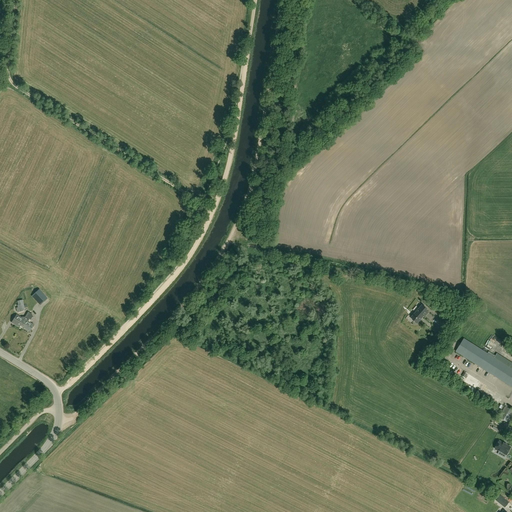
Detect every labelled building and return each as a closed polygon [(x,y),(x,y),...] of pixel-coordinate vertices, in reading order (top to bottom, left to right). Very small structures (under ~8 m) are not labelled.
[(40,305),(47,298),(39,289),(32,296),(40,305)] [(422,305),(411,317),(414,320),(414,321),(417,324),(427,311),(425,309),(426,308),(422,305)] [(34,318),(31,316),(32,315),(28,312),(24,317),(22,317),(21,318),(16,315),(12,323),(13,323),(18,325),(18,324),(20,326),(30,332),(34,325),(30,322),(31,320),(32,320),(34,318)] [(446,323),(450,319),(445,314),(441,319),(446,323)] [(511,369),(464,339),(456,351),(511,386),(511,369)] [(474,386),(479,393),(482,391),(477,383),(474,386)] [(501,416),(506,420),(511,413),(511,409),(509,407),(501,416)] [(509,456),(511,450),(511,448),(502,443),(497,450),(502,452),(500,455),(507,459),(509,456)] [(504,507),(508,502),(503,498),(499,503),(504,507)]
